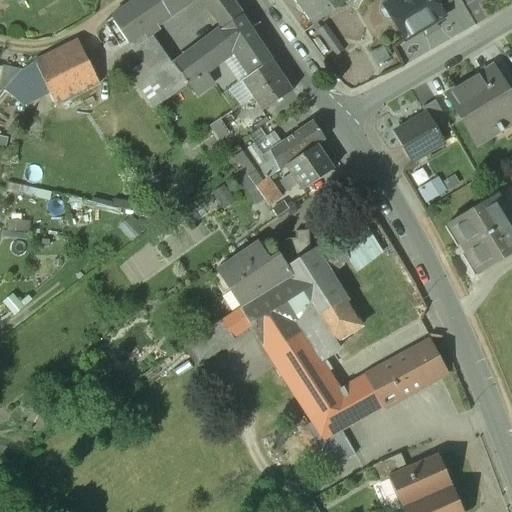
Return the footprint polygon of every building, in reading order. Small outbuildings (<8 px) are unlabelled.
[(220,28),(174,66),(150,31),(170,17),(158,0),(139,0),(112,19),(143,64),(167,100),(188,85),(205,72),(234,50),(221,32),(224,27),(242,17),(229,0),(223,0),(211,9),(220,28)] [(158,0),(170,17),(193,0),(158,0)] [(205,0),(211,9),(223,0),(205,0)] [(295,0),(312,24),(346,0),(295,0)] [(387,0),(382,3),(380,11),(384,18),(392,20),(405,40),(421,31),(425,32),(434,27),(435,22),(442,18),(437,9),(431,0),(387,0)] [(452,0),(431,0),(437,9),(452,0)] [(242,17),(224,27),(221,32),(234,50),(238,56),(259,42),(242,17)] [(79,41),(40,61),(34,64),(39,71),(54,106),(98,84),(79,41)] [(259,42),(238,56),(250,76),(271,61),(259,42)] [(291,91),(271,61),(250,76),(242,82),(262,111),(291,91)] [(167,100),(143,64),(130,73),(154,108),(167,100)] [(21,72),(2,68),(0,73),(0,88),(5,90),(6,90),(21,72)] [(511,102),(510,99),(491,68),(447,95),(458,114),(465,110),(482,138),(511,119),(511,102)] [(205,72),(188,85),(196,95),(213,82),(205,72)] [(449,127),(434,101),(421,108),(424,115),(426,114),(438,134),(449,127)] [(465,110),(458,114),(475,142),(482,138),(465,110)] [(231,113),(217,123),(222,130),(228,126),(236,120),(231,113)] [(438,134),(426,114),(424,115),(394,132),(412,163),(443,144),(438,134)] [(222,130),(217,123),(210,128),(215,135),(222,130)] [(313,123),(262,157),(268,165),(261,170),(266,181),(267,180),(286,167),(316,146),(324,140),(313,123)] [(254,144),(232,159),(236,165),(238,163),(256,188),(266,181),(261,170),(268,165),(262,157),(254,144)] [(316,146),(286,167),(291,174),(286,178),(292,188),(298,184),(302,191),(332,171),(316,146)] [(280,198),(267,180),(266,181),(256,188),(268,206),(280,198)] [(511,223),(495,195),(446,224),(476,275),(511,253),(511,223)] [(296,238),(285,238),(286,251),(277,257),(284,269),(310,252),(309,232),(296,231),(296,238)] [(258,246),(218,272),(241,308),(290,278),(284,269),(277,257),(269,263),(258,246)] [(325,272),(318,262),(312,251),(310,252),(284,269),(290,278),(241,308),(238,310),(222,321),(234,338),(250,327),(305,412),(342,392),(317,353),(359,327),(356,322),(346,306),(325,272)] [(222,321),(183,347),(196,364),(234,338),(222,321)] [(342,392),(305,412),(312,423),(312,424),(323,440),(341,430),(445,373),(429,344),(342,392)] [(341,430),(323,440),(312,424),(306,427),(313,440),(314,445),(318,453),(321,452),(330,468),(355,455),(341,430)] [(400,455),(372,467),(379,483),(393,477),(392,476),(406,470),(400,455)] [(456,511),(433,458),(406,470),(392,476),(393,477),(408,511),(456,511)]
